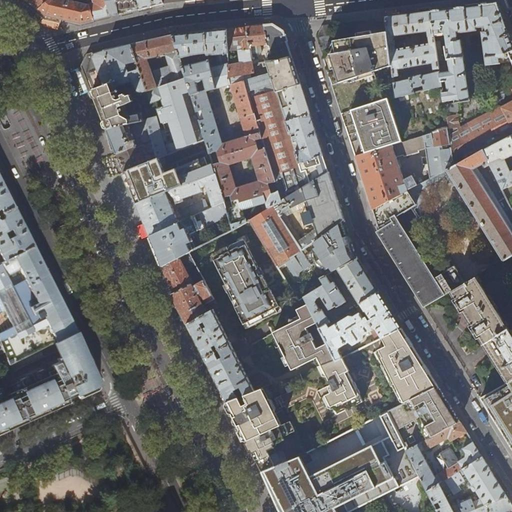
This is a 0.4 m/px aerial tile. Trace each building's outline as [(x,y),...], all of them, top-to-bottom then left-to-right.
[(26,0),(39,10),(50,0),(26,0)] [(72,0),(50,0),(39,10),(47,16),(63,20),(80,24),(94,20),(89,3),(83,2),(72,0)] [(105,0),(87,0),(88,2),(89,3),(94,20),(96,20),(111,16),(105,0)] [(117,0),(105,0),(111,16),(115,15),(120,14),(117,0)] [(117,0),(120,14),(136,11),(138,10),(135,0),(117,0)] [(164,4),(163,0),(135,0),(138,10),(164,4)] [(442,87),(445,103),(458,102),(471,100),(462,40),(459,40),(458,33),(476,31),(477,31),(477,30),(477,29),(481,28),(487,67),(511,63),(511,60),(509,52),(511,50),(511,41),(510,36),(506,27),(497,3),(481,5),(449,9),(431,12),(434,36),(445,35),(447,46),(445,46),(447,60),(449,60),(450,71),(440,73),(442,87)] [(438,62),(435,42),(434,36),(431,12),(408,14),(386,17),(388,32),(393,77),(399,76),(398,70),(433,64),(435,73),(422,76),(422,75),(410,78),(411,79),(394,83),(396,97),(415,93),(414,88),(424,86),(424,91),(442,87),(440,73),(438,62)] [(273,24),(261,26),(255,26),(247,27),(253,65),(260,63),(257,46),(266,44),(269,47),(271,53),(266,55),(268,62),(275,61),(276,62),(285,59),(292,56),(289,47),(284,31),(278,28),(273,24)] [(237,28),(227,29),(229,77),(254,72),(253,65),(247,27),(237,28)] [(216,30),(205,31),(207,56),(216,55),(219,66),(211,68),(216,89),(231,85),(229,77),(227,29),(216,30)] [(211,68),(207,56),(205,31),(192,33),(172,35),(186,78),(191,95),(200,93),(197,82),(200,82),(201,82),(202,81),(203,80),(204,80),(207,91),(216,89),(211,68)] [(394,83),(393,77),(388,32),(334,41),(324,58),(329,73),(338,102),(349,135),(356,157),(448,127),(445,103),(442,87),(424,91),(415,93),(396,97),(394,83)] [(131,45),(147,91),(186,78),(172,35),(154,39),(131,45)] [(142,92),(147,91),(131,45),(120,47),(103,51),(93,54),(88,55),(83,66),(94,95),(103,92),(114,88),(117,86),(133,81),(136,90),(137,92),(138,92),(140,93),(142,92)] [(275,61),(268,62),(260,63),(253,65),(254,72),(229,77),(231,85),(245,81),(281,201),(306,186),(299,163),(286,122),(282,108),(277,92),(285,90),(301,84),(296,71),(292,56),(285,59),(276,62),(275,61)] [(147,91),(142,92),(143,94),(144,95),(146,95),(147,95),(150,103),(155,101),(166,137),(162,138),(156,117),(146,119),(146,120),(151,140),(157,159),(205,140),(191,95),(186,78),(147,91)] [(206,93),(200,93),(191,95),(205,140),(215,174),(224,202),(228,215),(232,229),(246,222),(243,209),(266,202),(268,209),(281,201),(245,81),(231,85),(246,137),(222,145),(206,93)] [(301,84),(285,90),(287,98),(285,99),(286,103),(289,102),(290,106),(282,108),(286,122),(310,114),(305,99),(301,84)] [(103,92),(94,95),(106,125),(108,130),(117,126),(143,121),(140,110),(141,109),(141,107),(139,106),(138,104),(136,99),(135,99),(132,99),(129,92),(121,96),(119,92),(120,92),(119,90),(117,86),(114,88),(103,92)] [(458,102),(445,103),(448,127),(454,166),(483,151),(511,135),(511,101),(458,130),(458,127),(456,114),(459,109),(458,102)] [(310,114),(286,122),(299,163),(324,156),(318,139),(310,114)] [(146,120),(143,121),(117,126),(108,130),(115,149),(116,152),(117,154),(125,151),(127,156),(142,150),(140,145),(151,140),(146,120)] [(454,166),(448,127),(356,157),(365,185),(373,209),(417,186),(412,176),(403,179),(397,158),(404,155),(404,157),(419,153),(418,151),(426,148),(427,157),(424,158),(426,168),(429,167),(430,179),(454,166)] [(511,185),(511,135),(483,151),(501,190),(511,185)] [(157,159),(151,140),(140,145),(142,150),(127,156),(125,151),(117,154),(118,157),(124,172),(157,159)] [(215,174),(205,140),(157,159),(124,172),(130,186),(137,204),(166,193),(171,191),(179,188),(171,168),(197,158),(203,176),(197,179),(194,172),(182,176),(184,183),(182,183),(183,187),(215,174)] [(511,211),(501,190),(483,151),(454,166),(430,179),(417,186),(373,209),(378,226),(383,242),(404,275),(424,307),(450,291),(465,283),(454,266),(440,274),(441,276),(436,279),(397,217),(417,205),(440,241),(446,237),(428,209),(426,210),(415,193),(445,177),(449,182),(453,179),(503,261),(511,255),(511,211)] [(324,156),(299,163),(306,186),(329,172),(327,164),(324,156)] [(268,209),(249,221),(278,267),(286,263),(305,251),(344,220),(341,210),(333,184),(329,172),(306,186),(281,201),(268,209)] [(224,202),(215,174),(183,187),(179,188),(171,191),(175,197),(179,196),(181,200),(202,192),(200,188),(204,187),(205,184),(213,207),(224,202)] [(3,187),(0,180),(0,213),(13,207),(3,187)] [(174,213),(166,193),(137,204),(144,221),(150,235),(206,210),(204,202),(182,211),(181,211),(176,213),(174,213)] [(195,250),(189,235),(228,215),(224,202),(213,207),(206,210),(150,235),(152,242),(156,252),(163,267),(190,253),(195,250)] [(23,227),(13,207),(0,213),(0,262),(33,246),(23,227)] [(352,243),(344,220),(305,251),(286,263),(293,275),(295,274),(298,276),(299,272),(309,266),(308,264),(318,257),(328,274),(330,274),(334,271),(358,258),(355,254),(352,243)] [(270,289),(248,245),(241,249),(239,246),(220,255),(221,259),(214,262),(225,284),(228,282),(230,288),(226,290),(239,317),(242,323),(247,321),(249,325),(277,311),(275,307),(279,305),(271,288),(270,289)] [(36,252),(33,246),(0,262),(0,345),(3,353),(8,365),(52,343),(76,331),(58,296),(36,252)] [(177,303),(187,324),(213,309),(218,306),(190,253),(163,267),(175,292),(172,294),(177,303)] [(358,258),(334,271),(335,275),(340,272),(361,303),(379,292),(369,275),(358,258)] [(324,285),(305,296),(309,303),(318,322),(321,328),(327,324),(330,322),(322,308),(320,309),(316,301),(317,298),(321,296),(330,310),(336,305),(337,307),(346,301),(330,274),(328,274),(321,278),(324,285)] [(511,334),(476,277),(465,283),(450,291),(455,299),(453,300),(461,313),(463,312),(471,325),(469,326),(477,339),(479,338),(507,384),(511,380),(511,334)] [(379,292),(361,303),(370,318),(366,321),(361,312),(354,316),(349,315),(329,327),(327,324),(321,328),(329,343),(337,359),(338,360),(344,357),(340,350),(341,347),(351,341),(355,343),(365,338),(365,334),(374,329),(373,326),(377,327),(384,338),(402,329),(391,310),(379,292)] [(318,348),(314,340),(315,339),(311,332),(310,333),(307,327),(318,322),(309,303),(298,309),(302,317),(274,332),(293,369),(318,356),(322,365),(337,359),(329,343),(318,348)] [(255,391),(213,309),(187,324),(194,338),(211,371),(227,402),(255,391)] [(411,343),(402,329),(384,338),(388,346),(381,350),(384,358),(381,359),(396,390),(399,389),(405,402),(438,386),(431,374),(411,343)] [(86,395),(94,391),(93,391),(96,389),(96,387),(97,385),(97,381),(100,380),(84,348),(76,331),(52,343),(60,360),(50,364),(51,366),(42,370),(41,368),(34,371),(35,373),(25,377),(25,376),(18,379),(19,381),(1,389),(0,387),(0,433),(10,429),(29,420),(51,410),(71,402),(86,395)] [(350,370),(344,357),(338,360),(337,359),(322,365),(332,383),(350,373),(349,371),(350,370)] [(364,401),(350,373),(332,383),(332,384),(331,386),(331,388),(331,389),(332,392),(327,395),(333,408),(335,407),(339,413),(364,401)] [(511,380),(507,384),(481,399),(498,425),(511,448),(511,380)] [(460,421),(452,408),(438,386),(405,402),(388,411),(397,429),(414,419),(416,422),(418,421),(427,439),(460,421)] [(281,425),(263,388),(255,391),(227,402),(232,413),(244,435),(246,440),(281,425)] [(282,511),(351,511),(421,478),(407,450),(404,443),(397,429),(388,411),(380,415),(391,437),(311,476),(300,455),(288,460),(262,471),(267,481),(273,494),(282,511)] [(273,444),(296,433),(290,421),(281,425),(246,440),(250,447),(262,471),(288,460),(283,449),(277,452),(273,444)] [(460,421),(427,439),(410,448),(407,450),(421,478),(428,490),(439,483),(445,479),(459,470),(463,468),(482,456),(473,442),(463,448),(466,453),(466,457),(459,461),(454,452),(457,451),(457,449),(452,440),(454,439),(460,441),(469,436),(464,428),(460,421)] [(482,456),(463,468),(472,483),(469,484),(471,486),(472,485),(472,487),(474,491),(475,491),(476,490),(481,498),(472,502),(471,499),(461,504),(459,499),(456,501),(462,511),(469,511),(507,497),(494,477),(482,456)] [(459,470),(445,479),(454,494),(461,489),(458,484),(465,480),(459,470)] [(454,511),(439,483),(428,490),(439,511),(454,511)] [(511,504),(507,497),(469,511),(502,511),(511,508),(511,504)]
